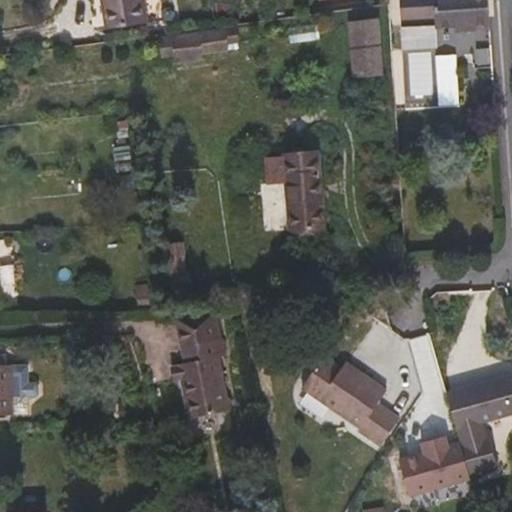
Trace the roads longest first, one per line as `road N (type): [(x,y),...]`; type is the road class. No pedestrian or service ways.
road 1 (residential): [(499,0),(511,229)]
road 2 (unknown): [(163,324),(0,326)]
